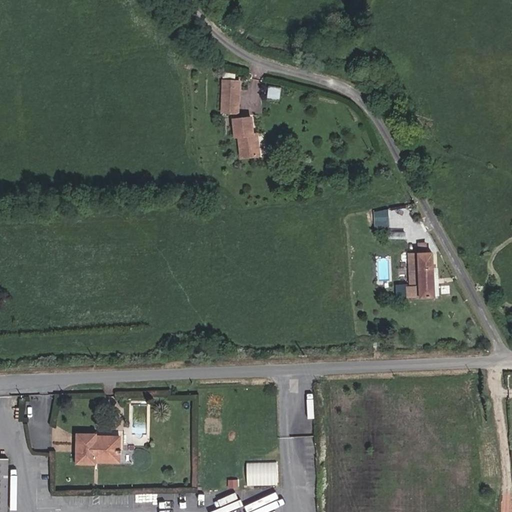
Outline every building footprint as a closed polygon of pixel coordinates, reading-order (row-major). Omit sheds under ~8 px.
[(243,81),(226,80),(224,110),(241,111),(243,81)] [(283,99),(285,86),(272,84),(270,98),(283,99)] [(259,153),(258,136),(254,136),(253,130),(251,115),(232,117),(233,133),(239,133),(241,154),(259,153)] [(389,209),(376,209),(375,226),(388,227),(389,209)] [(416,270),(405,269),(406,290),(412,290),(412,299),(432,298),(429,254),(422,254),(422,244),(415,244),(416,253),(416,270)] [(416,270),(416,253),(404,253),(405,269),(416,270)] [(396,283),(396,296),(405,296),(405,283),(396,283)] [(77,467),(93,467),(93,464),(117,464),(117,456),(121,456),(122,452),(119,452),(120,441),(95,441),(95,437),(77,437),(77,467)] [(246,484),(280,484),(281,461),(247,461),(246,484)]
